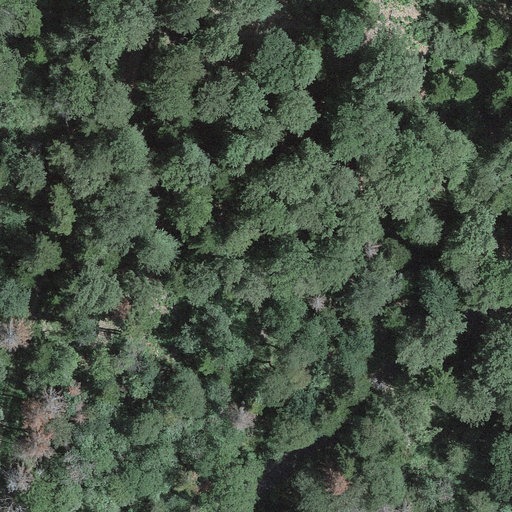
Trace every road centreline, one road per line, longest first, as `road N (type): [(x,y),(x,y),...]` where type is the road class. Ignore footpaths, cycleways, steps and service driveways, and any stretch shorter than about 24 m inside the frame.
road 1 (track): [(0,433),(70,189),(141,59),(141,0)]
road 2 (unclassified): [(240,511),(361,399),(511,296)]
